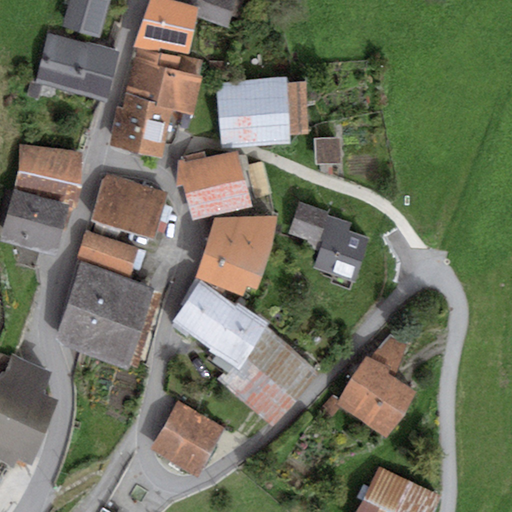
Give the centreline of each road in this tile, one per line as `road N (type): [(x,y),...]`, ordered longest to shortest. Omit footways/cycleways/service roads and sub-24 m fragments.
road 1 (track): [(438,270),(426,273),(312,395),(232,465),(183,488),(156,480),(146,454),(165,327),(189,242),(185,217),(175,184),(96,149)]
road 2 (tertiary): [(137,0),(48,327),(60,366),(58,427),(22,511)]
road 3 (track): [(154,172),(194,148),(242,145),(369,194),(438,270)]
road 4 (track): [(445,511),(457,294),(438,270)]
